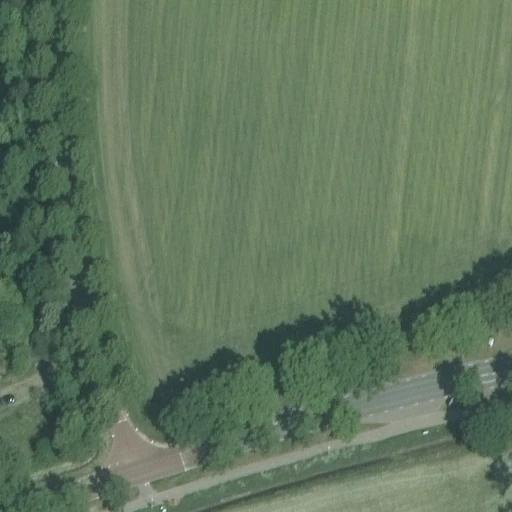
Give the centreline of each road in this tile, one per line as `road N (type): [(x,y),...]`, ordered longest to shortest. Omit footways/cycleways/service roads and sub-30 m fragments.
road 1 (unclassified): [(139,472),(83,318),(54,155),(50,0)]
road 2 (tertiary): [(139,472),(511,369)]
road 3 (tertiary): [(25,511),(139,472)]
